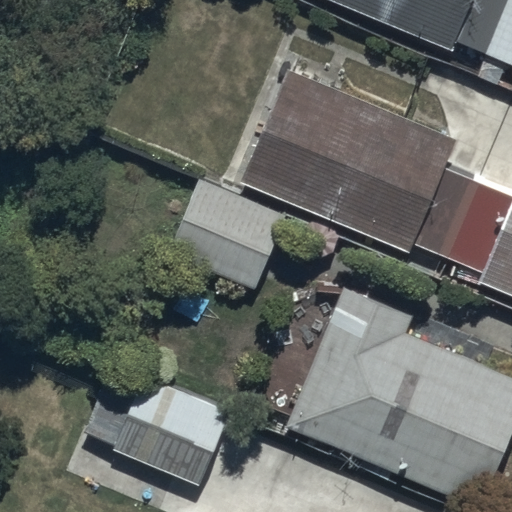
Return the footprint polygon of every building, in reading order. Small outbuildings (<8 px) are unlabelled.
[(0,0),(0,38),(16,0),(0,0)] [(511,0),(331,0),(455,49),(457,43),(511,64),(511,0)] [(453,142),(286,70),(239,181),(413,255),(417,246),(483,275),(479,283),(511,297),(511,195),(511,199),(442,169),(453,142)] [(286,217),(197,180),(166,252),(256,289),(286,217)] [(412,315),(342,288),(287,429),(487,508),(511,443),(511,376),(404,334),(412,315)] [(85,435),(116,448),(139,390),(109,378),(85,435)] [(116,448),(114,451),(200,487),(230,415),(144,380),(139,390),(116,448)]
